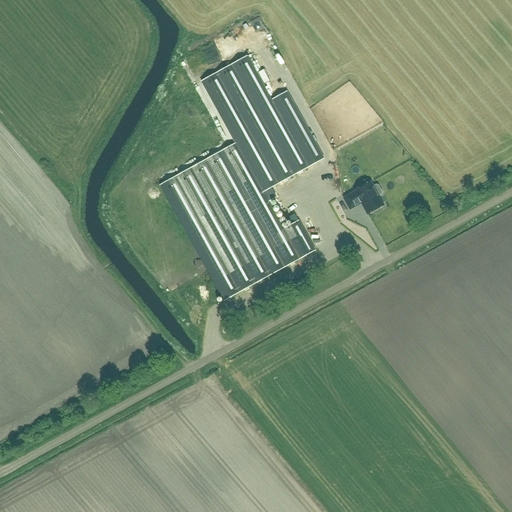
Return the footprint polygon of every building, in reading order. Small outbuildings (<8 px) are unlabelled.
[(160,186),(223,301),(315,251),(298,221),(295,214),(289,217),(293,224),(283,230),(263,192),(324,159),(287,93),(272,101),(247,57),(201,82),(235,144),(160,186)] [(300,182),(297,186),(308,196),(312,192),(300,182)] [(370,182),(362,187),(354,191),(355,192),(344,199),(350,209),(359,205),(361,203),(367,215),(383,206),(378,197),(381,195),(382,193),(378,186),(376,185),(373,187),(370,182)] [(277,214),(282,224),(290,220),(285,211),(277,214)] [(192,317),(199,314),(193,303),(187,306),(192,317)] [(193,333),(205,338),(209,329),(197,324),(193,333)]
